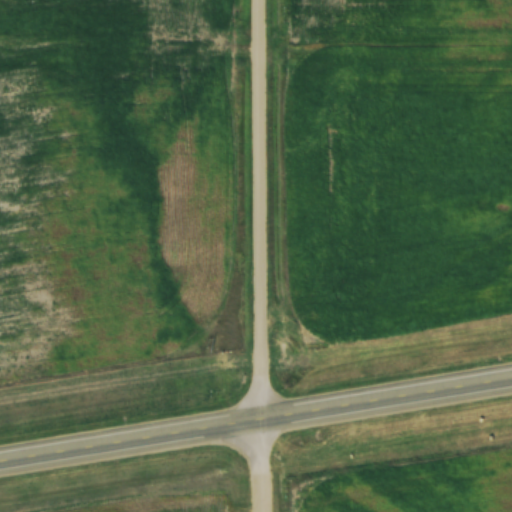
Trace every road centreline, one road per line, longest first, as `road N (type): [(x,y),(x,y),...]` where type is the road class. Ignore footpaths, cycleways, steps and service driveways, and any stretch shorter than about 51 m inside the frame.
road 1 (primary): [(0,459),(511,376)]
road 2 (residential): [(256,511),(258,0)]
